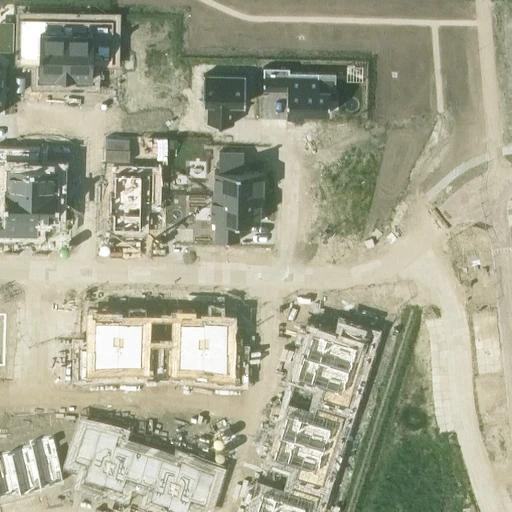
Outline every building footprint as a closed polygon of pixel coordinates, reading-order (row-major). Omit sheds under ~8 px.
[(21,19),(20,57),(39,58),(39,77),(41,77),(41,83),(53,83),(53,77),(55,77),(55,78),(65,78),(67,20),(21,19)] [(67,20),(65,78),(76,78),(78,78),(78,83),(90,84),(90,78),(92,78),(93,59),(112,60),(113,21),(67,20)] [(0,24),(0,48),(13,49),(14,25),(0,24)] [(130,69),(129,111),(152,111),(151,121),(171,122),(172,94),(161,94),(162,66),(151,65),(151,55),(131,55),(131,65),(130,65),(130,69)] [(287,90),(286,116),(303,117),(303,113),(328,114),(329,90),(318,89),(318,73),(289,72),(289,68),(264,67),(263,89),(287,90)] [(207,103),(207,123),(233,124),(233,104),(244,104),(245,76),(203,75),(202,103),(207,103)] [(329,147),(316,195),(340,202),(339,208),(360,214),(363,205),(367,206),(373,184),(375,185),(381,163),(379,162),(385,140),(361,134),(360,136),(342,132),(337,149),(329,147)] [(0,146),(0,165),(1,166),(1,191),(59,192),(59,191),(58,191),(58,189),(58,167),(39,167),(40,147),(0,146)] [(214,171),(214,195),(260,196),(262,196),(262,171),(243,171),(244,152),(218,151),(218,171),(214,171)] [(110,194),(109,209),(114,209),(113,227),(142,227),(142,202),(153,202),(154,171),(114,170),(114,194),(110,194)] [(0,215),(0,234),(38,236),(38,217),(58,217),(59,192),(1,191),(0,206),(0,216),(0,215)] [(260,196),(214,195),(211,195),(210,220),(215,221),(215,240),(239,240),(239,221),(259,222),(260,196)] [(319,317),(316,327),(330,332),(333,322),(319,317)] [(82,349),(81,377),(118,378),(119,319),(107,318),(95,318),(94,349),(82,349)] [(119,319),(118,378),(119,378),(119,373),(141,373),(140,378),(154,379),(155,351),(142,350),(143,322),(120,321),(120,319),(119,319)] [(167,351),(166,379),(203,380),(204,321),(203,321),(203,323),(192,323),(180,323),(180,351),(167,351)] [(204,321),(203,380),(240,381),(240,353),(227,352),(228,321),(204,321)] [(303,353),(303,354),(359,372),(369,340),(371,336),(344,328),(340,339),(340,340),(325,335),(313,331),(305,354),(303,353)] [(297,372),(296,377),(325,387),(322,397),(321,399),(343,405),(348,407),(348,406),(352,395),(359,372),(303,354),(297,372)] [(287,411),(280,434),(334,452),(340,432),(343,423),(345,417),(345,416),(318,408),(315,420),(287,411)] [(5,414),(5,426),(13,427),(13,415),(5,414)] [(62,416),(62,428),(70,428),(70,416),(62,416)] [(70,416),(70,428),(78,428),(78,416),(70,416)] [(149,418),(149,430),(157,430),(157,418),(149,418)] [(185,419),(184,431),(192,431),(193,419),(185,419)] [(193,419),(192,431),(200,431),(201,419),(193,419)] [(82,439),(74,464),(88,469),(83,483),(102,489),(119,437),(95,430),(86,427),(82,439)] [(276,436),(271,452),(274,453),(273,457),(300,466),(296,478),(323,486),(327,473),(334,452),(280,434),(279,437),(276,436)] [(119,437),(102,489),(104,490),(104,487),(123,493),(127,481),(139,485),(148,457),(117,447),(120,438),(119,437)] [(54,439),(31,444),(42,492),(43,492),(42,489),(65,484),(54,439)] [(31,449),(11,453),(21,497),(42,492),(31,444),(30,444),(31,449)] [(11,453),(0,455),(0,498),(19,494),(20,497),(21,497),(11,453)] [(148,457),(139,485),(152,489),(149,501),(167,507),(166,510),(167,510),(182,463),(181,463),(180,467),(148,457)] [(182,463),(167,510),(173,511),(187,511),(191,502),(205,506),(216,474),(182,463)] [(254,511),(253,511),(252,511),(304,511),(306,506),(316,509),(320,496),(293,487),(289,499),(262,491),(255,511),(254,511)]
